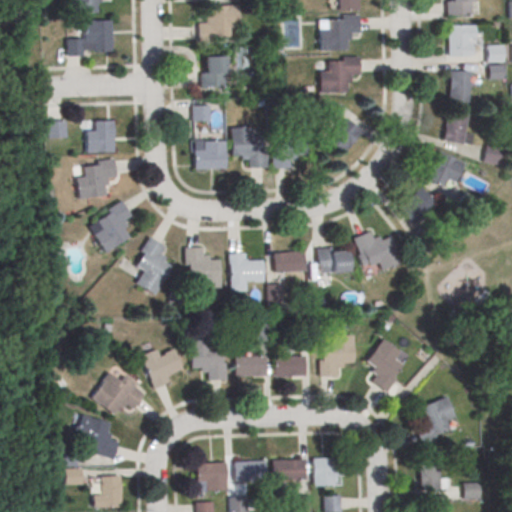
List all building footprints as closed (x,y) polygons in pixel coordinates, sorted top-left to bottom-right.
[(98,0),(98,2),(94,2),(94,12),(65,13),(65,0),(98,0)] [(356,0),(336,0),(336,9),(356,9),(356,0)] [(443,0),(444,14),(470,14),(469,0),(443,0)] [(207,5),(236,4),(237,26),(227,26),(227,35),(212,36),(212,40),(195,40),(195,22),(203,22),(203,16),(208,16),(207,5)] [(338,14),(356,14),(356,34),(348,34),(348,40),(344,40),(344,51),(315,51),(315,28),(324,28),(324,19),(338,19),(338,14)] [(81,20),(108,20),(108,50),(80,51),(80,56),(63,56),(63,38),(79,38),(79,40),(81,40),(81,20)] [(445,55),(472,55),(472,24),(445,24),(445,55)] [(482,45),(499,44),(499,61),(482,61),(482,45)] [(201,54),(222,54),(223,87),(198,88),(198,72),(201,72),(201,54)] [(339,56),(356,56),(356,75),(348,75),(348,82),(344,82),(344,92),(315,92),(315,70),(325,70),(324,61),(339,60),(339,56)] [(484,64),(499,64),(499,79),(484,79),(484,64)] [(467,70),(446,70),(446,101),(467,101),(467,70)] [(339,105),(326,100),(321,117),(334,121),(339,105)] [(207,120),(207,105),(189,105),(190,120),(207,120)] [(462,132),(464,112),(444,110),(441,140),(468,143),(470,133),(462,132)] [(342,155),(358,128),(341,117),(325,144),(342,155)] [(64,137),(64,120),(45,120),(45,137),(64,137)] [(92,120),(110,120),(111,151),(83,152),(83,130),(92,130),(92,120)] [(228,128),(229,155),(238,155),(238,160),(245,160),(245,168),(264,168),(263,151),(260,151),(259,135),(249,136),(249,127),(228,128)] [(303,127),(303,154),(294,155),(294,160),(287,160),(288,168),(269,169),(268,152),(271,152),(271,139),(282,138),(282,128),(303,127)] [(222,140),(222,168),(191,169),(190,141),(222,140)] [(500,148),(484,144),(480,161),(497,165),(500,148)] [(423,178),(439,186),(444,177),(453,181),(462,162),(436,150),(423,178)] [(111,159),(113,177),(106,178),(106,184),(102,185),(103,195),(74,199),(72,177),(82,176),(80,166),(95,164),(94,161),(111,159)] [(412,223),(432,200),(417,187),(397,210),(412,223)] [(118,200),(128,215),(121,220),(125,225),(121,228),(127,236),(102,252),(90,234),(99,228),(93,220),(106,212),(104,209),(118,200)] [(349,238),(366,231),(369,238),(375,236),(377,239),(386,235),(398,262),(378,271),(374,263),(366,266),(364,263),(358,266),(354,255),(356,254),(349,238)] [(146,237),(162,247),(158,253),(163,257),(160,261),(169,266),(150,295),(132,283),(140,271),(132,265),(140,253),(137,251),(146,237)] [(181,247),(199,246),(200,255),(206,255),(206,259),(217,259),(217,289),(186,289),(185,265),(181,265),(181,247)] [(314,248),(316,274),(346,271),(344,249),(327,250),(327,247),(314,248)] [(270,253),(301,251),(303,271),(271,273),(270,253)] [(226,253),(227,291),(243,291),(243,281),(260,281),(259,260),(242,260),(242,253),(226,253)] [(278,284),(265,284),(265,300),(278,300),(278,284)] [(266,339),(266,324),(251,324),(251,339),(266,339)] [(351,335),(351,362),(341,362),(341,368),(335,368),(335,377),(316,377),(316,360),(320,360),(319,344),(329,344),(329,335),(351,335)] [(186,340),(188,367),(198,367),(198,372),(204,372),(205,380),(223,379),(223,363),(219,363),(218,347),(209,348),(208,339),(186,340)] [(378,339),(362,362),(370,368),(367,372),(372,375),(367,383),(382,393),(392,380),(389,378),(398,365),(390,359),(396,352),(378,339)] [(137,356),(151,388),(165,381),(163,376),(179,368),(170,348),(156,355),(153,348),(137,356)] [(231,357),(262,356),(262,375),(232,376),(231,357)] [(271,357),(301,357),(302,376),(271,377),(271,357)] [(87,397),(109,414),(116,406),(120,409),(124,404),(130,410),(142,395),(130,386),(131,383),(121,375),(117,381),(106,372),(87,397)] [(442,396),(413,407),(419,423),(410,426),(417,445),(433,439),(432,434),(445,429),(442,420),(450,417),(442,396)] [(79,415),(107,423),(104,432),(109,433),(107,440),(115,442),(110,460),(94,456),(95,452),(78,447),(80,438),(70,436),(72,426),(76,427),(79,415)] [(56,452),(73,451),(73,467),(56,468),(56,452)] [(309,458),(339,457),(339,476),(331,476),(331,485),(310,486),(309,458)] [(269,460),(300,459),(300,479),(269,480),(269,460)] [(414,459),(435,459),(435,490),(415,490),(414,459)] [(230,461),(261,460),(261,480),(231,481),(230,461)] [(192,463),(222,462),(223,490),(193,491),(192,463)] [(61,469),(78,469),(79,485),(61,485),(61,469)] [(97,477),(117,477),(118,508),(98,508),(97,477)] [(458,484),(475,483),(475,500),(459,500),(458,484)] [(319,511),(319,497),(337,497),(337,511),(319,511)] [(226,511),(226,498),(243,498),(243,511),(226,511)] [(291,511),(291,499),(308,498),(308,511),(291,511)] [(192,511),(192,502),(209,502),(209,511),(192,511)]
